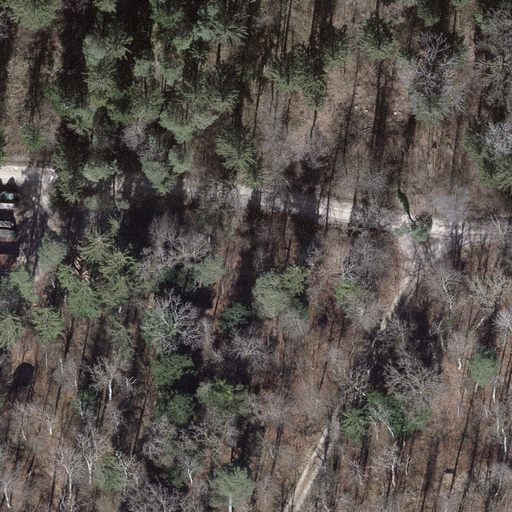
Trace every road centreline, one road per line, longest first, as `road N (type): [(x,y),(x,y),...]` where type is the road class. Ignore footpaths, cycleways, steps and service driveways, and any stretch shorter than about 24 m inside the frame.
road 1 (track): [(0,170),(97,174),(511,231)]
road 2 (track): [(439,224),(293,511)]
road 3 (track): [(0,324),(59,257),(76,172)]
